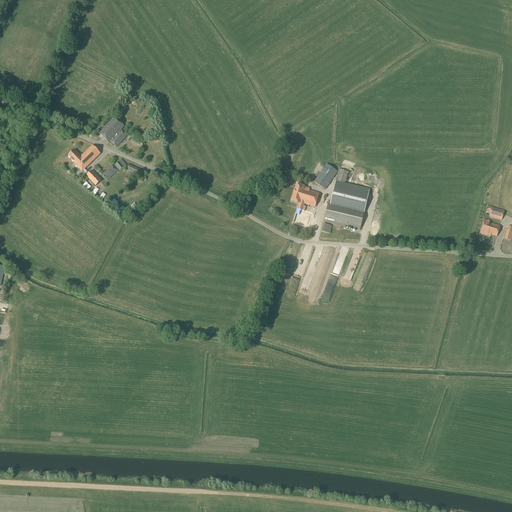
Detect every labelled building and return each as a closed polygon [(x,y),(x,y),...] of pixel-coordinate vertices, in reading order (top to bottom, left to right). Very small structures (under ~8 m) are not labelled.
[(116,148),(127,136),(121,130),(124,127),(114,117),(99,133),(109,143),(110,142),(116,148)] [(142,147),(143,143),(132,138),(131,142),(142,147)] [(84,170),(100,154),(92,146),(80,157),(74,150),(68,156),(78,168),(96,186),(101,181),(91,171),(88,174),(84,170)] [(124,168),(126,166),(121,160),(113,167),(112,166),(102,175),(107,181),(119,170),(120,171),(124,168)] [(139,177),(142,171),(128,164),(125,170),(139,177)] [(325,190),(337,172),(326,164),(314,182),(325,190)] [(329,200),(327,207),(324,222),(360,231),(369,190),(344,184),(348,172),(339,169),(331,195),(332,196),(331,201),(329,200)] [(315,207),(319,194),(304,189),(304,187),(296,184),(291,201),(300,204),(298,210),(297,209),(293,223),(309,228),(313,214),(304,211),(305,207),(304,206),(304,204),(315,207)] [(502,220),(504,211),(488,207),(487,211),(490,212),(489,217),(502,220)] [(487,221),(484,220),(480,233),(488,236),(488,234),(497,237),(500,226),(489,223),(490,222),(489,222),(489,221),(487,221)]
